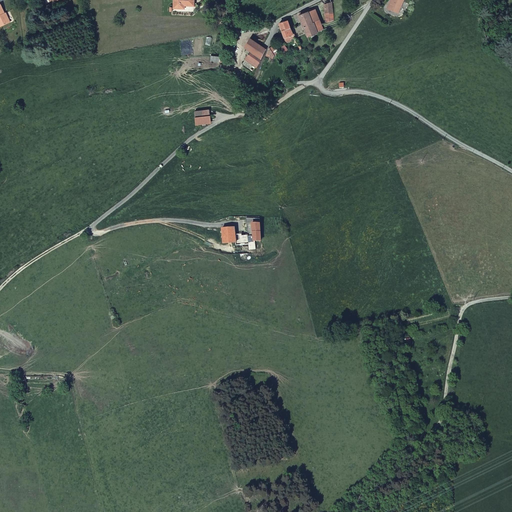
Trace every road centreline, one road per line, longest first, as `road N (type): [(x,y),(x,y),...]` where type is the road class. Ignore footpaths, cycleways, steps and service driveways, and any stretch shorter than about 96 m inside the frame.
road 1 (unclassified): [(310,82),(201,130),(94,224),(95,233),(158,220),(238,223)]
road 2 (unclassified): [(316,80),(329,92),(361,91),(397,103),(511,171)]
road 3 (residential): [(231,0),(226,43),(252,95),(310,82)]
